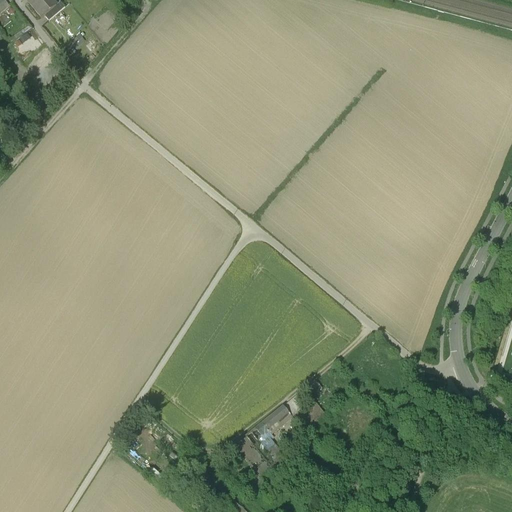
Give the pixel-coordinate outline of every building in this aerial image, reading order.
[(55,7),(49,0),(25,0),(41,19),(45,16),(56,8),(55,7)] [(56,8),(45,16),(49,21),(64,8),(60,3),(55,7),(56,8)] [(66,47),(71,53),(84,40),(79,34),(66,47)] [(23,35),(14,41),(21,52),(30,45),(23,35)] [(94,51),(100,45),(91,36),(85,42),(94,51)] [(34,112),(26,104),(22,109),(31,116),(34,112)] [(46,114),(38,107),(35,112),(43,118),(46,114)] [(35,112),(34,112),(31,116),(39,123),(43,118),(35,112)] [(10,121),(1,126),(6,135),(15,130),(10,121)] [(16,130),(9,139),(17,145),(24,137),(16,130)] [(13,152),(8,143),(4,146),(9,155),(13,152)] [(283,408),(236,446),(260,476),(283,458),(269,440),(273,437),(268,431),(288,414),(283,408)] [(383,464),(376,460),(368,477),(376,481),(383,464)] [(244,511),(222,493),(212,504),(220,511),(244,511)]
